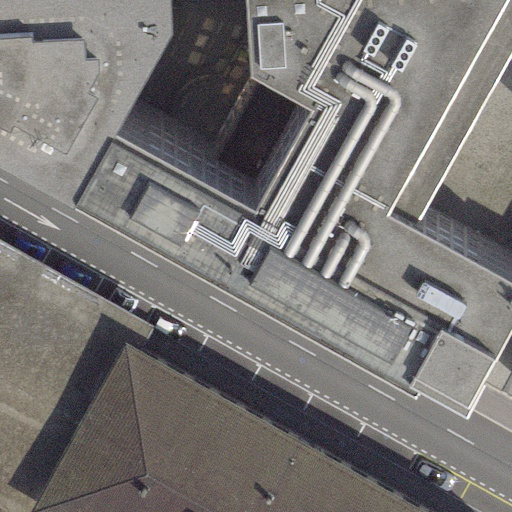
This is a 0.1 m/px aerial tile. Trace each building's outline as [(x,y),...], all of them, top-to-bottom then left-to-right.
[(168,0),(0,0),(0,172),(72,215),(110,143),(173,35),(168,0)] [(511,0),(240,0),(247,81),(312,106),(440,174),(511,48),(511,0)] [(511,48),(440,174),(410,231),(511,285),(511,48)] [(440,174),(312,106),(253,218),(110,143),(72,215),(414,395),(415,394),(465,420),(511,331),(511,285),(410,231),(440,174)] [(0,511),(30,511),(124,346),(139,354),(146,343),(154,328),(0,241),(0,511)] [(418,511),(139,354),(124,346),(30,511),(418,511)]
